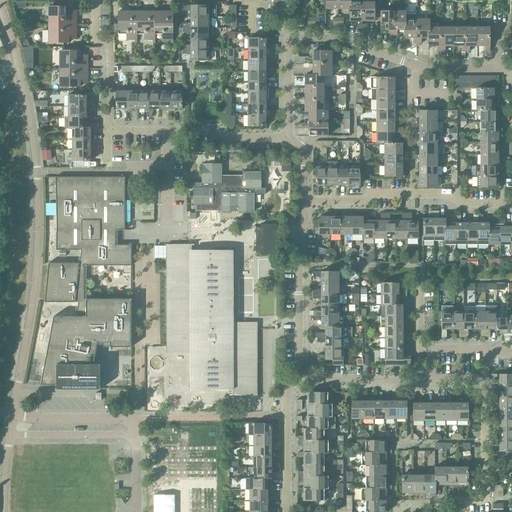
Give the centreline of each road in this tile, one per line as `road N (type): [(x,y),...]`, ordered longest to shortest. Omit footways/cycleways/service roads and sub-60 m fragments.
road 1 (unclassified): [(12,413),(35,287),(40,199),(15,50)]
road 2 (unclassified): [(137,511),(136,419),(12,413)]
road 3 (residential): [(304,381),(302,202)]
road 4 (residential): [(285,511),(288,393),(304,381)]
road 5 (residential): [(110,131),(108,51),(94,34),(94,0)]
road 6 (residential): [(412,66),(335,37),(288,38)]
road 7 (residential): [(430,383),(304,381)]
